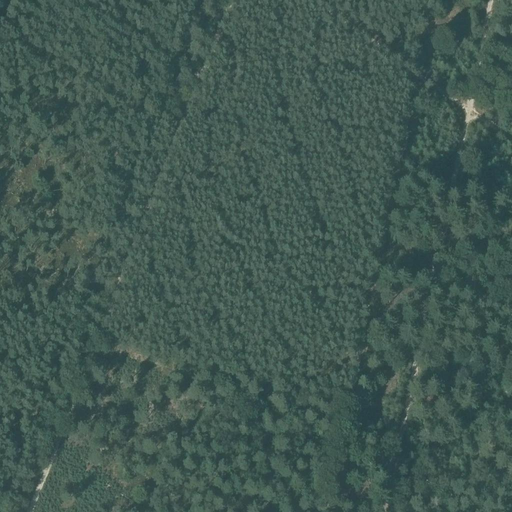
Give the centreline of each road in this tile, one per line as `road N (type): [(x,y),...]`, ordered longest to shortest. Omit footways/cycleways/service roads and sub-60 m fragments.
road 1 (track): [(30,511),(230,0)]
road 2 (track): [(468,108),(391,481)]
road 3 (track): [(468,108),(314,0)]
road 4 (track): [(391,481),(511,479)]
